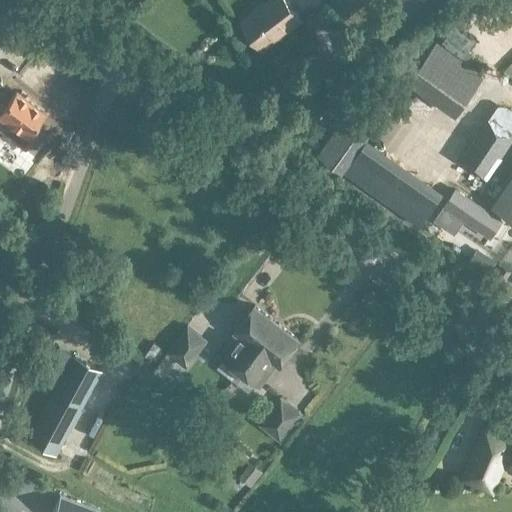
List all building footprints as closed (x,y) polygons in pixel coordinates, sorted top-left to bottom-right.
[(262,48),(301,18),(286,0),(268,0),(242,21),(262,48)] [(331,0),(346,19),(369,0),(331,0)] [(477,110),(468,103),(478,89),(449,67),(425,100),(464,128),(477,110)] [(0,97),(0,132),(2,134),(24,150),(40,129),(34,124),(44,111),(17,90),(7,103),(0,97)] [(511,133),(488,118),(459,161),(487,180),(511,140),(511,133)] [(392,176),(404,166),(393,152),(380,162),(392,176)] [(436,217),(435,219),(453,232),(464,217),(490,235),(499,220),(455,190),(436,217)] [(503,236),(511,242),(511,225),(503,236)] [(477,248),(469,261),(488,274),(496,261),(477,248)] [(86,294),(103,274),(88,261),(70,282),(86,294)] [(99,279),(84,298),(92,304),(106,285),(99,279)] [(255,346),(275,320),(255,305),(235,330),(238,333),(221,356),(240,370),(257,347),(255,346)] [(257,347),(240,370),(259,385),(276,362),(280,364),(299,339),(275,320),(255,346),(257,347)] [(188,325),(167,352),(187,367),(207,340),(188,325)] [(28,438),(56,454),(102,370),(74,355),(28,438)] [(261,424),(281,439),(301,412),(281,397),(261,424)] [(511,458),(511,463),(510,468),(511,468),(511,443),(510,443),(511,440),(485,429),(464,476),(490,488),(504,455),(511,458)] [(251,486),(262,471),(250,461),(239,476),(251,486)] [(98,511),(99,510),(59,495),(52,511),(98,511)]
